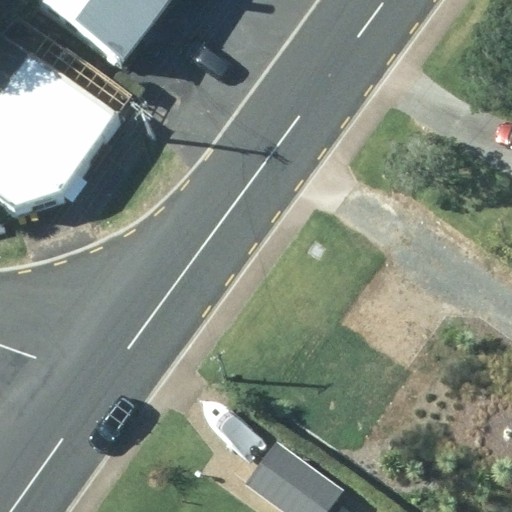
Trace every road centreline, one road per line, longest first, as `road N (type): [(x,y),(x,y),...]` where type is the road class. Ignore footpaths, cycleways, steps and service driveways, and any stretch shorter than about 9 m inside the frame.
road 1 (tertiary): [(384,0),(102,379)]
road 2 (tertiary): [(102,379),(4,511)]
